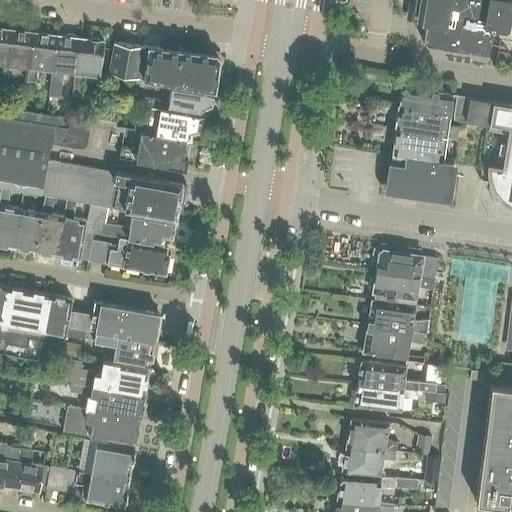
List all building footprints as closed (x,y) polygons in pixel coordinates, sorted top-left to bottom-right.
[(511,0),(422,0),(430,9),(429,12),(427,12),(422,40),(424,41),(429,48),(429,50),(469,57),(485,59),(491,24),(511,27),(511,0)] [(0,27),(0,64),(6,65),(11,29),(0,27)] [(6,65),(28,67),(30,67),(34,32),(11,29),(6,65)] [(30,67),(28,67),(26,80),(35,81),(37,68),(51,70),(53,70),(57,35),(34,32),(30,67)] [(53,70),(51,70),(48,95),(59,96),(62,72),(74,73),(76,73),(80,38),(77,38),(74,35),(68,34),(65,36),(57,35),(53,70)] [(99,76),(103,51),(104,41),(99,40),(97,38),(91,37),(89,39),(80,38),(76,73),(74,73),(71,94),(81,95),(84,74),(99,76)] [(114,42),(113,50),(108,72),(143,78),(148,46),(114,42)] [(183,50),(163,48),(161,48),(148,46),(143,78),(166,83),(170,84),(213,91),(214,91),(215,88),(217,75),(216,75),(217,69),(219,59),(216,55),(205,54),(205,53),(198,52),(198,53),(183,51),(183,50)] [(497,51),(495,61),(511,64),(511,60),(507,52),(497,51)] [(187,113),(202,115),(203,108),(211,106),(213,91),(170,84),(166,103),(159,102),(160,99),(142,96),(140,104),(149,106),(187,113)] [(451,104),(452,94),(441,92),(428,89),(427,90),(405,87),(405,86),(401,89),(401,90),(399,105),(449,114),(451,104)] [(453,119),(465,120),(466,113),(469,98),(457,95),(453,119)] [(490,102),(470,98),(465,122),(486,126),(490,102)] [(486,126),(488,126),(488,130),(507,133),(498,188),(502,189),(502,190),(511,192),(511,105),(490,102),(486,126)] [(395,129),(396,129),(446,138),(446,137),(457,139),(459,127),(448,125),(449,114),(399,105),(398,105),(397,113),(395,129)] [(46,114),(24,111),(1,106),(0,106),(0,187),(1,188),(12,189),(41,194),(48,159),(50,145),(51,145),(51,144),(67,147),(67,145),(83,148),(87,145),(91,123),(46,114)] [(199,131),(202,115),(187,113),(149,106),(148,113),(146,121),(135,119),(133,131),(141,131),(189,139),(190,139),(191,133),(199,131)] [(98,113),(96,124),(114,126),(115,115),(98,113)] [(466,128),(459,127),(457,139),(464,140),(466,128)] [(392,153),(443,161),(446,138),(396,129),(392,153)] [(175,167),(185,169),(187,156),(186,156),(189,140),(189,139),(141,131),(136,161),(175,167)] [(121,147),(119,158),(132,160),(134,149),(121,147)] [(399,154),(392,153),(387,189),(446,199),(452,163),(399,154)] [(180,194),(182,183),(48,159),(41,194),(45,195),(57,197),(67,198),(76,200),(90,203),(107,206),(131,210),(131,211),(175,219),(176,219),(178,205),(180,197),(180,194)] [(11,194),(12,189),(1,188),(0,192),(0,244),(14,247),(21,208),(8,206),(10,194),(11,194)] [(57,197),(45,195),(42,212),(35,251),(57,254),(64,216),(63,216),(52,213),(54,202),(56,202),(57,197)] [(87,220),(79,218),(73,217),(76,200),(67,198),(63,216),(64,216),(57,254),(79,258),(80,258),(87,220)] [(102,234),(104,222),(105,218),(107,206),(90,203),(88,215),(87,220),(80,258),(88,260),(92,239),(93,232),(102,234)] [(14,247),(35,251),(42,212),(21,208),(14,247)] [(104,222),(102,234),(118,237),(131,239),(152,243),(162,245),(162,244),(163,244),(164,237),(172,238),(175,219),(131,211),(129,226),(104,222)] [(88,260),(107,264),(107,263),(123,266),(165,274),(169,254),(166,254),(167,246),(131,240),(131,239),(118,237),(117,244),(92,239),(88,260)] [(434,279),(438,257),(383,249),(379,252),(376,270),(426,278),(434,279)] [(376,270),(372,292),(374,292),(373,299),(415,304),(418,286),(425,287),(433,288),(434,279),(433,279),(426,278),(376,270)] [(28,290),(7,286),(0,324),(0,342),(6,344),(18,346),(28,290)] [(18,346),(19,346),(28,347),(29,339),(41,341),(50,294),(28,290),(18,346)] [(67,325),(70,310),(72,298),(50,294),(41,341),(42,341),(41,346),(50,348),(52,335),(65,337),(67,325)] [(429,319),(413,321),(415,304),(373,299),(371,299),(371,300),(371,301),(367,323),(367,325),(427,332),(428,323),(429,319)] [(153,341),(156,325),(152,324),(153,319),(154,314),(158,315),(158,313),(101,303),(101,302),(94,301),(92,313),(70,310),(67,325),(86,329),(117,335),(153,341)] [(362,351),(406,356),(409,341),(425,344),(427,332),(367,325),(363,349),(362,349),(362,351)] [(152,346),(152,342),(153,342),(153,341),(117,335),(86,329),(84,339),(115,345),(113,357),(139,362),(142,363),(149,364),(152,346)] [(65,342),(63,352),(79,356),(81,345),(65,342)] [(103,361),(100,375),(94,374),(95,370),(80,368),(82,360),(69,358),(65,379),(71,380),(144,394),(144,393),(143,393),(148,368),(103,361)] [(404,378),(406,365),(361,360),(358,377),(357,382),(421,390),(427,390),(444,392),(445,392),(446,383),(440,382),(425,381),(404,378)] [(511,363),(497,361),(496,361),(495,372),(511,374),(511,363)] [(427,364),(425,381),(440,382),(441,366),(427,364)] [(470,379),(483,380),(484,372),(471,370),(470,379)] [(87,394),(84,409),(88,409),(94,410),(139,418),(140,418),(144,394),(71,380),(69,391),(87,394)] [(356,389),(353,405),(363,407),(401,411),(402,396),(416,398),(417,393),(421,394),(421,390),(357,382),(355,389),(356,389)] [(511,506),(511,386),(490,384),(475,501),(511,506)] [(444,392),(427,390),(426,400),(443,402),(444,392)] [(139,418),(94,410),(88,409),(84,409),(67,405),(62,430),(135,443),(139,418)] [(386,439),(389,422),(361,420),(351,419),(346,446),(396,451),(397,450),(398,441),(386,439)] [(418,434),(415,452),(428,454),(429,454),(431,436),(418,434)] [(135,447),(125,445),(84,438),(78,470),(91,472),(90,477),(109,480),(111,466),(130,469),(131,465),(132,465),(135,447)] [(13,486),(14,487),(21,447),(9,445),(6,442),(0,441),(0,484),(9,486),(9,485),(13,486)] [(383,458),(395,461),(408,460),(409,452),(397,450),(396,451),(346,446),(341,473),(398,477),(399,473),(381,471),(383,458)] [(38,491),(43,465),(31,463),(33,454),(32,454),(32,449),(21,447),(14,487),(14,486),(19,487),(18,487),(38,491)] [(440,457),(428,455),(427,455),(424,479),(437,481),(440,457)] [(43,465),(38,491),(46,492),(47,486),(48,476),(50,466),(43,465)] [(50,466),(48,476),(47,486),(65,490),(67,479),(74,480),(74,483),(84,484),(81,499),(124,506),(127,488),(130,469),(111,466),(109,480),(90,477),(91,472),(78,470),(50,465),(50,466)] [(418,478),(398,477),(341,473),(339,482),(340,482),(337,499),(381,501),(381,500),(378,500),(380,485),(389,486),(418,488),(418,478)] [(392,511),(393,503),(388,502),(381,501),(337,499),(334,511),(392,511)]
